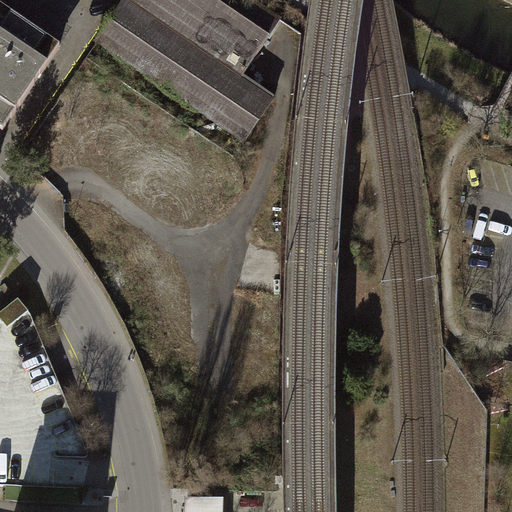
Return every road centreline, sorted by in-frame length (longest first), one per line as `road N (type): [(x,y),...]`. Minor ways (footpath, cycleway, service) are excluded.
road 1 (unclassified): [(0,198),(55,265),(111,358),(133,418),(148,511)]
road 2 (track): [(511,350),(462,336),(449,304),(443,199),(454,152),(479,115)]
road 3 (track): [(299,0),(479,115)]
